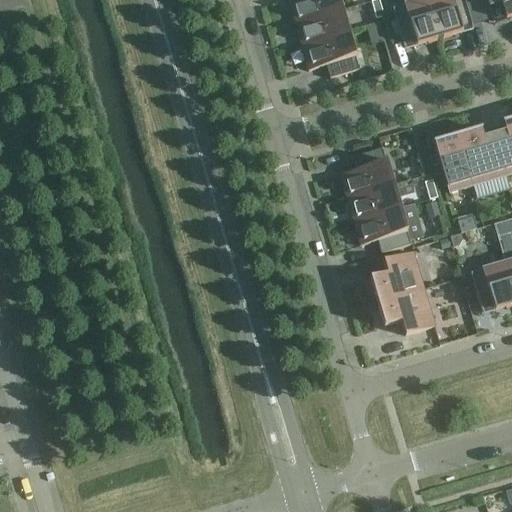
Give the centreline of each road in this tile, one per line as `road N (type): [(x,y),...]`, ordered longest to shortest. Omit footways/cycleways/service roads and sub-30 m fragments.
road 1 (tertiary): [(154,0),(302,500)]
road 2 (residential): [(352,397),(276,139)]
road 3 (residential): [(276,139),(511,70)]
road 4 (residential): [(352,397),(511,350)]
road 5 (residential): [(0,353),(46,511)]
road 6 (residential): [(276,139),(234,0)]
road 7 (residential): [(373,475),(511,433)]
